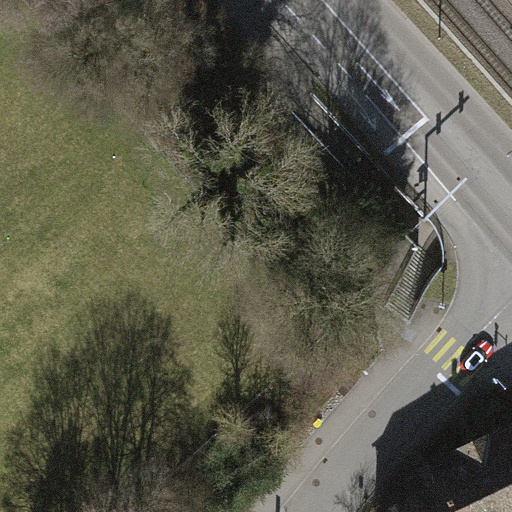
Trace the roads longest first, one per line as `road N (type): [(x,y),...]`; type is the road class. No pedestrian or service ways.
road 1 (secondary): [(311,0),(511,222)]
road 2 (residential): [(511,301),(326,511)]
